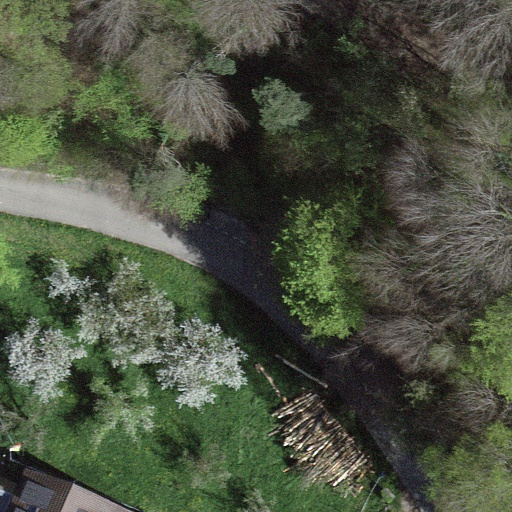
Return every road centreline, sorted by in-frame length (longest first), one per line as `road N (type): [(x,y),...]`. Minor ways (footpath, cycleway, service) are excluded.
road 1 (residential): [(460,511),(340,335),(242,252),(154,213),(0,196)]
road 2 (track): [(511,95),(319,0)]
